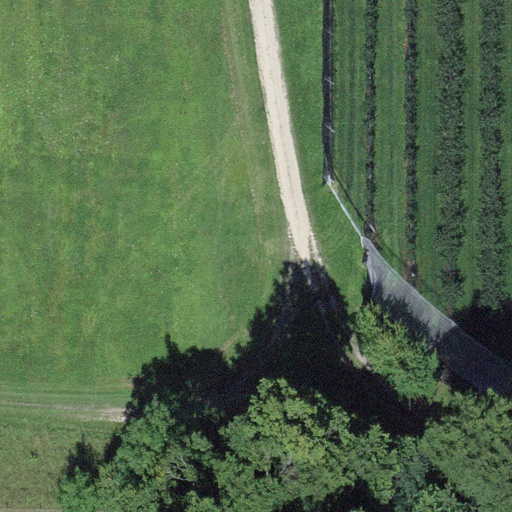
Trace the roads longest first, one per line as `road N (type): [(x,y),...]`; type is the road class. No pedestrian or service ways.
road 1 (track): [(433,429),(338,309),(293,197),(258,0)]
road 2 (track): [(338,309),(291,326),(247,396),(152,419),(0,413)]
